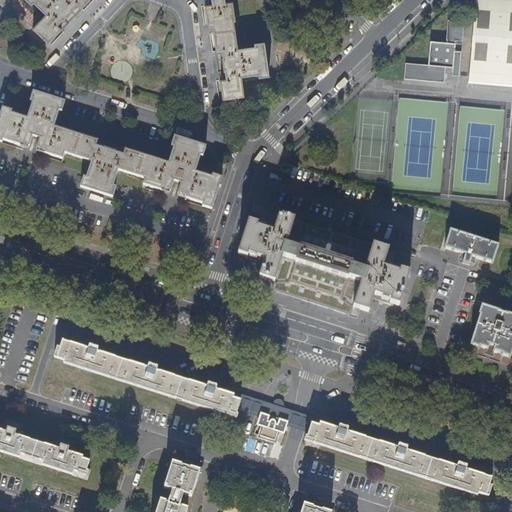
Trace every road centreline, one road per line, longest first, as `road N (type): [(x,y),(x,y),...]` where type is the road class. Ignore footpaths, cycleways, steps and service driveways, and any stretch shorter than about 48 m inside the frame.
road 1 (primary): [(198,318),(511,417)]
road 2 (primary): [(511,399),(207,293)]
road 3 (residential): [(221,248),(0,176)]
road 4 (primary): [(207,293),(0,229)]
road 5 (primary): [(0,257),(198,318)]
road 6 (residential): [(42,83),(203,138)]
road 7 (tertiary): [(375,41),(257,154)]
road 8 (residential): [(164,0),(185,6),(203,138)]
